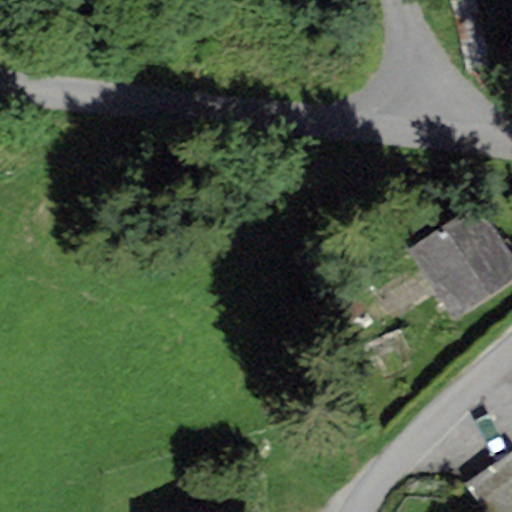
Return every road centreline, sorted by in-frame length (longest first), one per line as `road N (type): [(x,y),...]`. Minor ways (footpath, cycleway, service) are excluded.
road 1 (residential): [(0,81),(511,140)]
road 2 (residential): [(354,511),(359,492),(511,345)]
road 3 (track): [(389,0),(443,134)]
